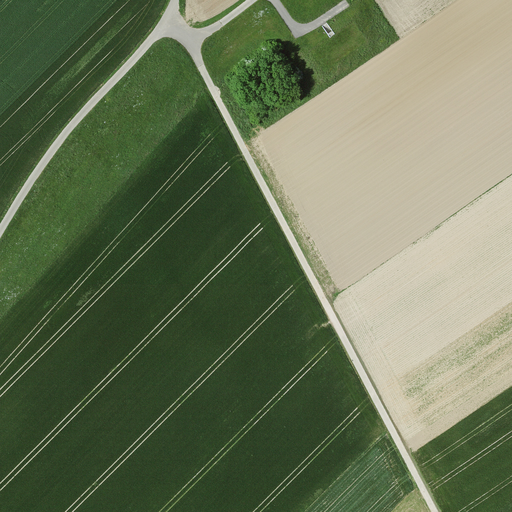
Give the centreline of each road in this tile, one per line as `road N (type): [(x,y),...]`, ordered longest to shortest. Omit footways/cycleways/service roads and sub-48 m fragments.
road 1 (track): [(165,20),(188,40),(434,511)]
road 2 (track): [(0,231),(60,138),(152,38),(175,0)]
